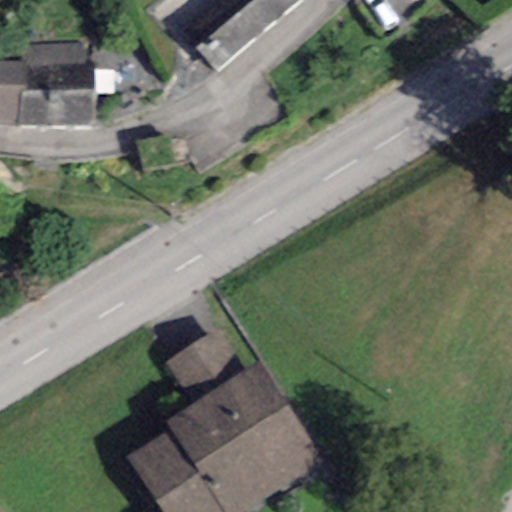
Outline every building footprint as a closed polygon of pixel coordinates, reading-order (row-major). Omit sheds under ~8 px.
[(222,0),(183,35),(217,73),(300,0),(222,0)] [(25,46),(25,61),(26,93),(18,93),(19,124),(96,123),(95,66),(83,66),(82,46),(25,46)] [(25,61),(0,60),(0,123),(19,124),(18,93),(26,93),(25,61)] [(164,362),(191,405),(245,371),(218,328),(164,362)] [(191,405),(165,421),(171,430),(127,457),(162,511),(246,511),(324,463),(259,362),(245,371),(191,405)]
